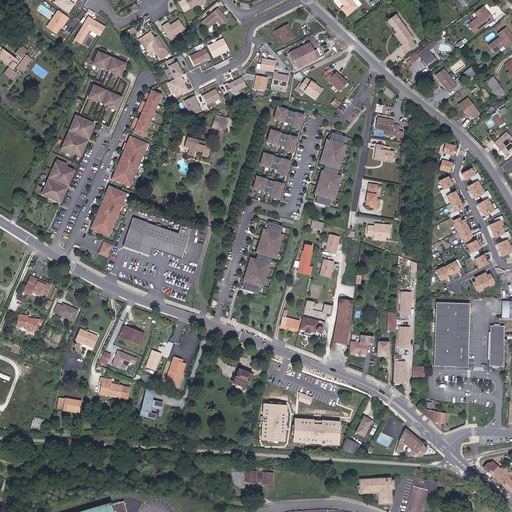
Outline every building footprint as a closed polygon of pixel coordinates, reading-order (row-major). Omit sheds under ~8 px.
[(77,0),(54,0),(53,2),(68,13),(77,0)] [(205,7),(206,0),(183,0),(179,3),(184,12),(197,4),(205,7)] [(351,0),(341,0),(346,7),(343,9),(348,16),(357,9),(351,0)] [(203,22),(207,30),(217,21),(221,26),(227,21),(217,9),(203,22)] [(68,17),(57,10),(46,27),(57,34),(68,17)] [(473,37),(492,23),(488,18),(487,19),(486,17),(486,15),(482,10),(474,16),(478,21),(467,29),(473,37)] [(399,15),(393,20),(402,32),(399,34),(407,45),(405,47),(409,52),(419,44),(414,39),(416,37),(399,15)] [(105,26),(88,16),(73,40),(81,44),(89,30),(99,36),(105,26)] [(177,37),(176,35),(185,29),(179,20),(170,26),(168,23),(162,26),(172,42),(177,39),(177,37)] [(291,32),(290,30),(291,29),(289,25),(279,30),(274,32),(278,38),(281,36),(285,44),(288,42),(296,38),(292,32),(291,32)] [(500,39),(492,45),(488,48),(491,51),(494,55),(506,46),(507,48),(509,46),(510,48),(511,46),(511,38),(506,30),(498,36),(500,39)] [(150,37),(141,43),(146,51),(152,47),(156,54),(165,49),(158,38),(153,41),(150,37)] [(224,38),(208,45),(214,57),(229,50),(224,38)] [(460,47),(468,41),(465,38),(457,44),(460,47)] [(437,63),(429,52),(437,45),(435,42),(422,53),(425,56),(422,59),(424,61),(421,63),(425,68),(427,67),(429,69),(431,71),(438,65),(437,63)] [(310,44),(289,54),(293,62),(295,61),(299,69),(321,58),(317,51),(315,52),(310,44)] [(14,73),(17,70),(22,73),(26,68),(24,67),(30,59),(26,56),(24,57),(23,56),(27,51),(20,46),(14,54),(21,59),(19,62),(2,49),(0,52),(0,61),(9,69),(8,70),(7,69),(2,74),(12,82),(17,75),(14,73)] [(195,68),(211,61),(208,55),(206,50),(191,57),(195,68)] [(121,80),(126,68),(99,56),(93,68),(101,72),(101,70),(114,76),(113,77),(121,80)] [(275,62),(262,60),(261,65),(260,71),(274,74),(275,62)] [(177,62),(168,66),(173,79),(183,75),(177,62)] [(437,77),(447,89),(450,93),(452,92),(458,87),(445,71),(437,77)] [(278,74),(274,74),(273,80),(271,88),(287,91),(289,78),(278,76),(278,74)] [(332,75),(327,80),(342,94),(350,85),(339,74),(335,78),(332,75)] [(182,77),(167,83),(174,98),(188,91),(182,77)] [(242,77),(228,84),(232,93),(246,87),(242,77)] [(492,77),(485,82),(500,100),(507,95),(492,77)] [(268,80),(256,78),(255,85),(254,91),(265,92),(268,80)] [(312,82),(307,79),(300,88),(315,99),(322,90),(314,84),(313,85),(311,83),(312,82)] [(122,101),(94,89),(89,102),(96,105),(96,104),(109,110),(109,111),(116,114),(122,101)] [(162,94),(150,90),(133,133),(145,138),(162,94)] [(215,91),(204,97),(209,107),(221,100),(215,91)] [(195,96),(183,101),(191,117),(202,112),(195,96)] [(331,103),(338,108),(342,102),(335,98),(331,103)] [(468,100),(460,106),(469,118),(471,116),(474,120),(480,115),(468,100)] [(300,130),(305,116),(278,108),(274,120),(293,125),(292,128),(300,130)] [(497,113),(493,115),(499,125),(503,123),(497,113)] [(220,130),(221,129),(225,116),(217,114),(213,128),(220,130)] [(228,131),(232,118),(225,116),(221,129),(228,131)] [(378,117),(376,127),(390,130),(389,133),(397,135),(399,124),(392,123),(392,121),(385,119),(385,118),(378,117)] [(81,156),(89,138),(88,138),(91,131),(93,127),(76,120),(72,131),(71,130),(69,134),(70,134),(69,137),(68,137),(60,153),(71,158),(72,155),(80,159),(81,156)] [(293,153),(298,138),(271,131),(267,143),(286,148),(285,150),(293,153)] [(502,147),(503,148),(500,150),(501,151),(503,154),(504,154),(507,152),(511,147),(511,144),(508,140),(511,137),(506,132),(495,142),(500,148),(502,147)] [(347,138),(332,134),(330,142),(329,141),(328,145),(326,145),(322,159),(323,159),(322,164),(326,165),(322,177),(321,177),(317,191),(318,192),(317,196),(318,196),(315,204),(329,208),(332,200),(333,200),(334,196),(336,197),(337,193),(336,192),(337,189),(338,189),(340,181),(339,181),(340,178),(337,177),(340,170),(338,169),(340,166),(341,166),(343,158),(342,158),(343,154),(344,155),(345,151),(344,150),(345,146),(344,146),(347,138)] [(147,145),(129,137),(110,180),(128,187),(147,145)] [(185,147),(190,148),(189,153),(192,154),(193,149),(201,152),(200,156),(208,158),(212,148),(208,146),(209,144),(188,137),(185,147)] [(375,156),(382,157),(382,160),(391,161),(393,151),(382,149),(383,145),(376,144),(375,156)] [(455,148),(446,145),(443,154),(453,157),(455,148)] [(286,176),(291,162),(264,154),(260,166),(279,171),(278,173),(286,176)] [(453,164),(442,162),(440,170),(450,173),(453,164)] [(64,195),(72,177),(73,174),(65,170),(66,168),(56,164),(48,180),(50,181),(48,184),(47,183),(45,187),(47,187),(44,194),(43,194),(41,198),(58,205),(60,202),(59,201),(62,194),(64,195)] [(472,170),(463,175),(467,182),(476,177),(472,170)] [(448,176),(439,181),(444,191),(453,186),(448,176)] [(279,200),(284,186),(257,178),(253,190),(272,195),(271,198),(279,200)] [(478,183),(470,189),(476,200),(485,195),(478,183)] [(365,204),(370,205),(374,206),(374,208),(378,209),(379,200),(375,199),(375,195),(375,194),(376,186),(369,184),(365,204)] [(126,194),(107,186),(89,229),(107,237),(126,194)] [(456,192),(444,197),(450,212),(462,207),(456,192)] [(488,201),(479,207),(486,219),(496,213),(488,201)] [(192,228),(182,225),(179,233),(134,217),(123,245),(149,254),(152,246),(182,257),(192,228)] [(463,219),(453,224),(462,239),(472,234),(463,219)] [(499,220),(489,225),(495,238),(505,233),(499,220)] [(322,231),(323,224),(313,221),(312,228),(322,231)] [(266,275),(268,267),(267,267),(268,263),(269,264),(272,257),(274,257),(276,253),(277,254),(279,246),(278,246),(279,242),(280,242),(281,239),(280,238),(281,234),(280,234),(282,226),(268,222),(266,230),(265,230),(264,234),(262,233),(261,237),(260,240),(258,247),(259,248),(257,256),(256,259),(252,258),(250,263),(249,263),(247,270),(246,273),(245,277),(246,277),(245,281),(246,282),(244,290),(258,294),(260,286),(261,286),(262,282),(264,282),(265,279),(264,278),(265,275),(266,275)] [(367,235),(373,236),(378,237),(379,239),(379,240),(384,241),(384,237),(388,237),(389,226),(380,225),(379,228),(373,228),(368,227),(367,235)] [(329,234),(325,250),(336,253),(340,237),(329,234)] [(476,238),(465,243),(471,254),(482,248),(476,238)] [(511,249),(508,239),(497,244),(502,257),(511,252),(511,249)] [(99,253),(108,257),(114,244),(104,240),(99,253)] [(300,263),(298,271),(307,273),(308,267),(313,247),(304,244),(302,251),(300,262),(300,263)] [(484,254),(474,259),(478,267),(488,262),(484,254)] [(459,258),(446,265),(451,274),(464,268),(459,258)] [(323,259),(319,275),(331,278),(335,262),(323,259)] [(298,271),(300,263),(300,262),(297,273),(306,275),(307,273),(298,271)] [(444,267),(435,271),(439,280),(449,276),(444,267)] [(502,273),(496,277),(499,281),(505,278),(502,273)] [(490,275),(474,283),(477,289),(493,281),(490,275)] [(41,282),(29,277),(24,289),(42,297),(43,295),(46,296),(50,285),(46,284),(45,285),(41,283),(41,282)] [(412,292),(401,291),(400,313),(411,314),(412,292)] [(346,344),(349,327),(353,301),(340,299),(336,322),(333,342),(346,344)] [(308,309),(312,310),(314,302),(307,301),(304,313),(307,313),(308,309)] [(470,304),(437,302),(434,365),(468,367),(470,304)] [(62,303),(61,305),(56,303),(53,312),(72,319),(76,308),(69,305),(62,303)] [(330,314),(331,306),(325,305),(323,312),(330,314)] [(284,310),(283,312),(280,327),(295,331),(296,328),(298,328),(299,322),(286,319),(286,320),(285,319),(286,313),(287,310),(285,310),(284,310)] [(27,329),(37,331),(38,324),(42,325),(43,320),(38,319),(33,319),(32,321),(28,320),(29,317),(20,316),(19,326),(28,327),(27,329)] [(323,329),(323,328),(324,328),(325,323),(321,322),(321,320),(320,320),(319,322),(303,318),(300,329),(305,331),(305,332),(310,333),(310,332),(315,333),(316,330),(316,331),(317,332),(317,333),(318,333),(319,333),(320,333),(321,333),(322,332),(323,331),(323,330),(323,329)] [(504,326),(491,326),(489,367),(503,367),(504,326)] [(139,345),(143,334),(124,327),(120,338),(139,345)] [(410,327),(399,327),(398,349),(409,349),(410,327)] [(81,331),(76,341),(92,349),(97,338),(81,331)] [(351,342),(350,354),(354,354),(354,353),(366,354),(367,344),(372,344),(373,337),(363,336),(361,336),(360,343),(351,342)] [(388,356),(388,342),(379,342),(378,355),(388,356)] [(137,358),(117,350),(112,365),(121,369),(122,365),(128,367),(129,363),(135,365),(137,358)] [(156,370),(162,353),(152,350),(146,367),(156,370)] [(105,353),(101,363),(107,365),(111,356),(105,353)] [(184,359),(181,358),(175,356),(167,380),(179,385),(187,363),(183,362),(184,359)] [(405,361),(394,361),(393,383),(404,383),(405,361)] [(294,369),(288,367),(285,374),(291,377),(294,369)] [(413,367),(413,377),(423,377),(424,367),(413,367)] [(252,374),(239,369),(235,379),(234,384),(237,385),(236,387),(237,389),(240,391),(242,390),(243,387),(246,388),(248,384),(250,379),(251,379),(252,379),(253,375),(253,374),(252,374),(251,374),(252,374)] [(102,383),(100,391),(110,393),(109,394),(119,396),(119,397),(128,398),(130,386),(110,383),(111,380),(100,378),(99,382),(102,383)] [(155,391),(146,389),(139,416),(155,420),(156,414),(149,413),(151,407),(161,410),(163,403),(153,400),(155,391)] [(311,404),(313,397),(300,393),(298,400),(311,404)] [(55,408),(62,409),(64,398),(57,397),(55,408)] [(62,409),(77,412),(80,401),(64,398),(62,409)] [(286,442),(288,405),(264,403),(261,440),(286,442)] [(435,420),(435,421),(444,423),(446,413),(431,410),(427,409),(426,408),(424,408),(422,412),(432,421),(432,420),(435,420)] [(369,419),(364,416),(356,432),(364,437),(370,424),(366,423),(369,419)] [(340,445),(342,421),(323,420),(323,424),(315,424),(315,419),(295,418),(294,442),(300,443),(300,444),(310,445),(310,444),(321,444),(321,445),(331,446),(332,445),(340,445)] [(412,441),(415,436),(405,428),(399,441),(397,447),(402,449),(405,443),(409,446),(413,442),(412,441)] [(417,453),(424,443),(415,436),(412,441),(413,442),(409,446),(417,453)] [(356,453),(359,446),(347,439),(341,452),(356,453)] [(498,465),(494,462),(487,464),(484,468),(488,472),(492,467),(495,469),(498,465)] [(494,477),(502,468),(498,465),(495,469),(492,467),(488,472),(494,477)] [(507,471),(503,467),(502,468),(494,477),(503,485),(509,478),(511,477),(507,473),(504,476),(503,475),(506,472),(507,471)] [(257,471),(246,470),(245,482),(256,483),(257,471)] [(273,473),(262,472),(261,485),(273,486),(273,473)] [(320,479),(279,476),(278,492),(289,493),(318,492),(325,493),(325,488),(320,487),(320,479)] [(390,478),(359,480),(360,494),(379,493),(379,498),(379,503),(389,503),(392,503),(392,495),(392,489),(393,489),(393,480),(390,481),(390,478)] [(511,480),(509,478),(503,485),(511,494),(511,493),(511,480)] [(223,502),(210,497),(208,502),(221,506),(223,502)] [(127,511),(123,499),(78,511),(127,511)]
